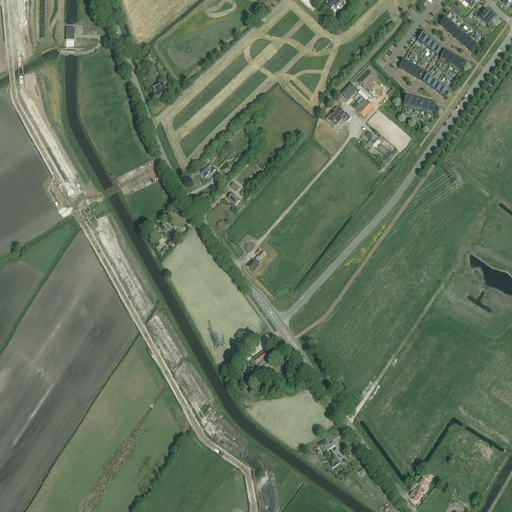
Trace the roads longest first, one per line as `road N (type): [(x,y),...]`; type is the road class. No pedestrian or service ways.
road 1 (unclassified): [(279,323),(395,198),(511,34)]
road 2 (secondary): [(279,323),(174,182),(106,0)]
road 3 (secondary): [(411,511),(279,323)]
